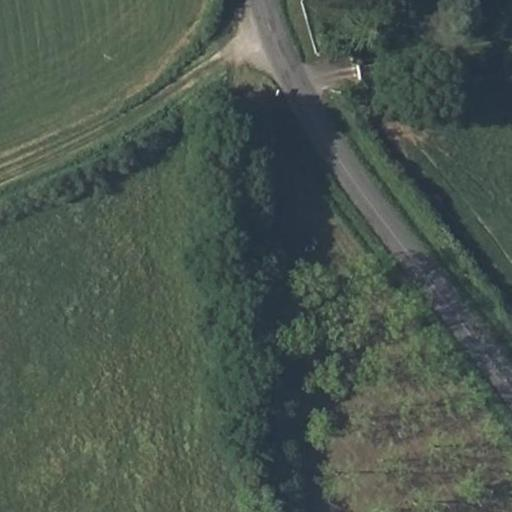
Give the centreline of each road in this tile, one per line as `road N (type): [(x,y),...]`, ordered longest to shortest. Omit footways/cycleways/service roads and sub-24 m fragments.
road 1 (track): [(271,34),(235,64),(236,236),(275,511)]
road 2 (tertiary): [(511,387),(322,136),(261,0)]
road 3 (track): [(271,34),(97,137),(0,182)]
